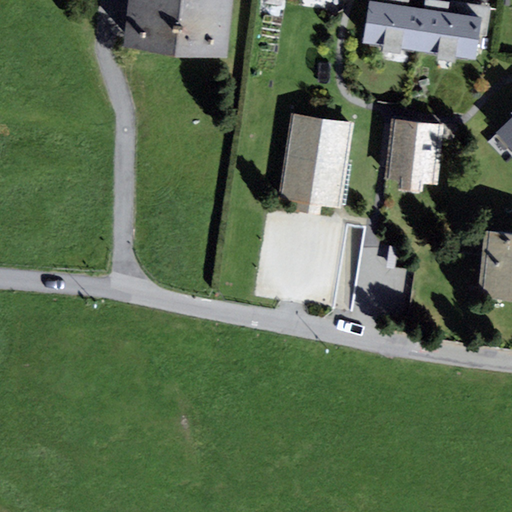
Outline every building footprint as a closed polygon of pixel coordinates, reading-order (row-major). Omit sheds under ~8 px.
[(232,0),(129,0),(124,47),(175,57),(227,57),(232,0)] [(401,50),(418,52),(424,9),(408,7),(409,0),(369,0),(363,44),(382,47),(382,51),(400,53),(401,50)] [(456,58),(475,61),(481,18),(448,13),(450,2),(435,0),(425,0),(424,9),(418,52),(437,55),(437,59),(455,62),(456,58)] [(354,122),(290,113),(277,199),(298,202),(297,212),(320,215),(322,205),(342,208),(354,122)] [(511,117),(496,133),(511,149),(511,113),(511,117)] [(445,125),(391,119),(384,179),(399,181),(398,189),(421,192),(422,183),(438,185),(445,125)] [(511,234),(483,232),(477,297),(511,300),(511,234)]
